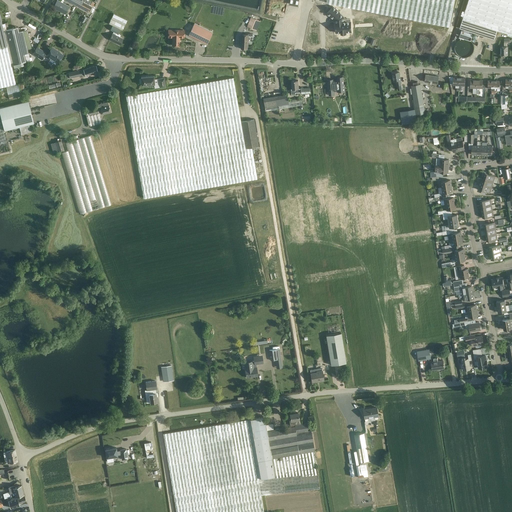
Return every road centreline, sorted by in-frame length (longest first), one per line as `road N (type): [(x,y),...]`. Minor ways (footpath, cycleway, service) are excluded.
road 1 (unclassified): [(19,456),(125,421),(390,388)]
road 2 (tertiary): [(367,61),(103,56),(5,0)]
road 3 (residential): [(482,270),(464,170),(511,161)]
road 4 (tertiary): [(511,69),(367,61)]
road 5 (residential): [(387,196),(367,61)]
